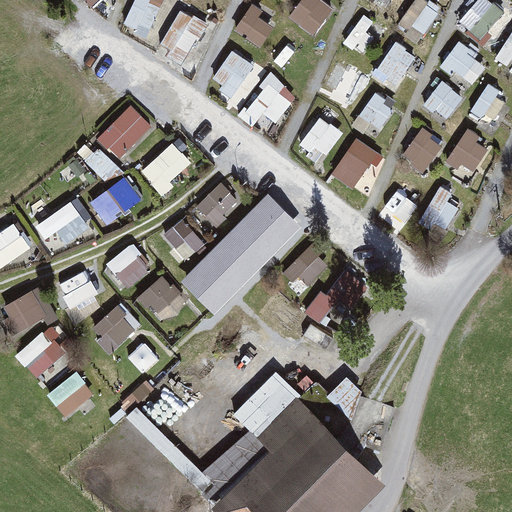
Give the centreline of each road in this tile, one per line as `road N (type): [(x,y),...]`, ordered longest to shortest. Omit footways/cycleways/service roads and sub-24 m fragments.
road 1 (residential): [(445,307),(101,30)]
road 2 (residential): [(374,511),(445,307)]
